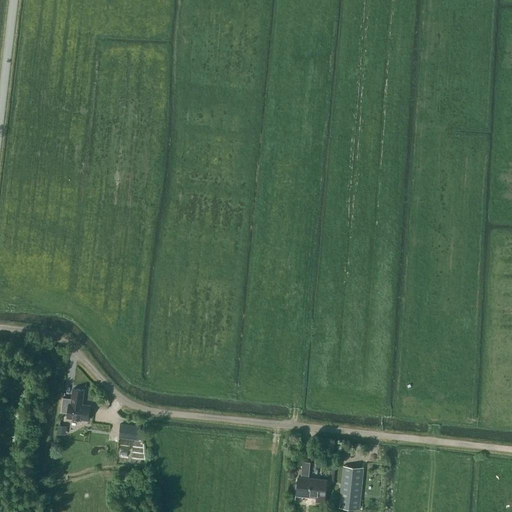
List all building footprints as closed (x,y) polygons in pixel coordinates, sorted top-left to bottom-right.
[(91,405),(82,404),(84,390),(73,388),(71,403),(69,403),(68,417),(80,419),(80,420),(89,421),(91,405)] [(59,432),(67,433),(68,424),(60,423),(59,432)] [(121,428),(119,439),(140,442),(142,429),(128,428),(121,428)] [(327,479),(308,477),(310,462),(303,461),(301,477),(298,476),(297,494),(317,496),(316,501),(325,502),(327,479)] [(359,509),(363,467),(343,465),(339,507),(359,509)]
